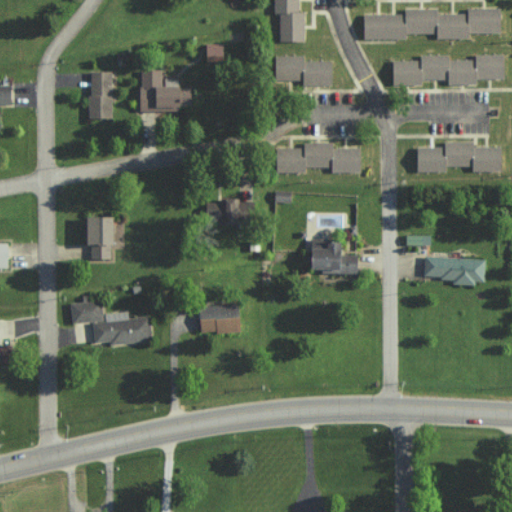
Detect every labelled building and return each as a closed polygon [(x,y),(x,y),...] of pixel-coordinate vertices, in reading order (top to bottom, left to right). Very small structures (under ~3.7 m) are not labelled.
[(271,0),(272,13),(277,13),(277,40),(302,40),(302,11),(297,11),(296,0),(271,0)] [(498,7),(465,7),(465,12),(435,13),(435,7),(403,8),(403,13),(361,13),(361,38),(404,38),(404,33),(434,32),(434,38),(467,38),(467,32),(498,32),(498,7)] [(219,44),(203,43),(203,59),(219,60),(219,44)] [(502,53),(473,53),(473,59),(447,59),(447,54),(418,54),(418,60),(390,60),(390,84),(420,84),(420,79),(446,79),(446,83),(474,83),(474,78),(501,78),(502,53)] [(301,54),(272,55),(273,80),(301,79),(301,84),(329,84),(329,59),(301,60),(301,54)] [(161,69),(138,69),(138,112),(177,112),(177,105),(189,105),(189,87),(177,87),(177,78),(161,78),(161,69)] [(110,70),(87,71),(88,118),(110,118),(110,70)] [(0,104),(9,104),(8,84),(0,83),(0,104)] [(273,147),(273,172),(302,172),(302,166),(329,166),(329,171),(357,172),(358,147),(331,146),(331,142),(301,141),(301,147),(273,147)] [(499,171),(499,146),(472,146),(472,141),(442,141),(442,146),(414,146),(414,171),(444,171),(444,166),(470,166),(470,171),(499,171)] [(289,190),(274,189),(273,201),(289,202),(289,190)] [(202,200),(203,222),(234,222),(234,209),(247,208),(246,199),(202,200)] [(81,243),(89,244),(88,257),(108,258),(109,216),(81,215),(81,243)] [(428,244),(428,235),(404,234),(403,244),(428,244)] [(354,272),(355,254),(337,254),(337,241),(323,240),(323,247),(307,246),(306,271),(354,272)] [(484,258),(422,255),(421,276),(451,277),(450,283),(482,284),(484,258)] [(69,301),(70,322),(101,321),(101,301),(69,301)] [(236,332),(236,304),(196,304),(197,333),(236,332)] [(93,343),(150,340),(148,316),(127,317),(127,311),(104,312),(105,321),(92,321),(93,343)]
